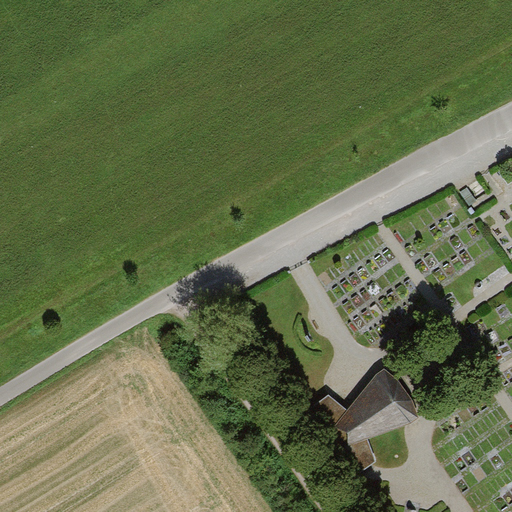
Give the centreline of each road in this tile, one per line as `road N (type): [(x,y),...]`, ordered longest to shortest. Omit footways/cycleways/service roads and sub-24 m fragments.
road 1 (unclassified): [(511,114),(172,295),(0,397)]
road 2 (track): [(324,511),(172,295)]
